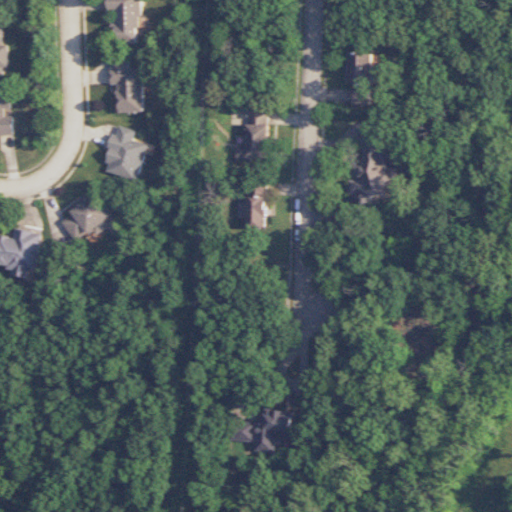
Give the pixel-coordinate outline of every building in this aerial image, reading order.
[(108,0),(141,0),(142,16),(140,16),(140,28),(136,28),(137,43),(116,44),(116,30),(112,30),(112,22),(115,22),(115,12),(109,12),(108,0)] [(0,75),(4,75),(3,67),(9,67),(8,45),(2,45),(2,27),(0,27),(0,75)] [(374,54),(349,53),(348,84),(353,84),(353,105),(372,105),(374,54)] [(120,112),(143,111),(141,68),(129,69),(129,59),(111,60),(113,84),(118,84),(120,112)] [(14,134),(0,134),(0,94),(11,94),(11,108),(5,108),(5,117),(13,116),(14,134)] [(269,158),(268,110),(246,110),(247,159),(269,158)] [(108,171),(137,180),(148,145),(134,141),(137,131),(121,126),(118,135),(113,133),(108,149),(111,150),(107,162),(110,163),(108,171)] [(350,195),(363,194),(364,200),(390,198),(389,179),(404,177),(403,165),(396,165),(394,149),(386,149),(384,136),(359,138),(363,179),(349,180),(350,195)] [(79,242),(64,222),(76,213),(74,211),(81,205),(79,202),(89,194),(92,198),(97,194),(114,216),(111,218),(114,222),(100,233),(96,229),(79,242)] [(37,271),(44,234),(17,229),(15,238),(0,235),(0,263),(9,265),(8,269),(15,270),(14,274),(30,277),(31,270),(37,271)] [(295,446),(297,413),(260,410),(259,424),(234,422),(233,440),(257,442),(257,451),(278,453),(279,445),(295,446)]
